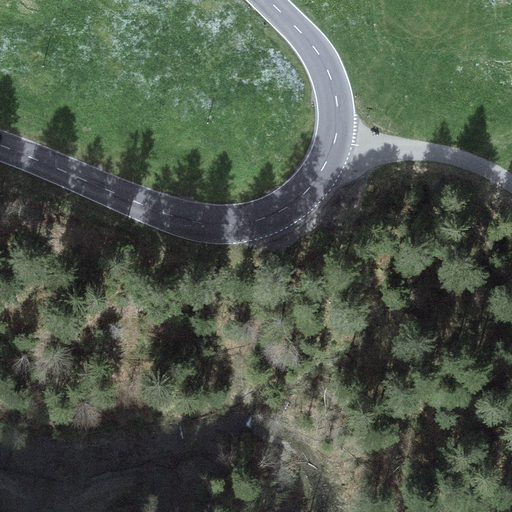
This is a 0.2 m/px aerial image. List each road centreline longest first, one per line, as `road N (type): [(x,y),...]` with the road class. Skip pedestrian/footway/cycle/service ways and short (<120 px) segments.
road 1 (secondary): [(0,144),(188,218),(242,225),(283,214),(327,159),(336,111),(314,48),(268,0)]
road 2 (track): [(511,186),(482,166),(333,144)]
